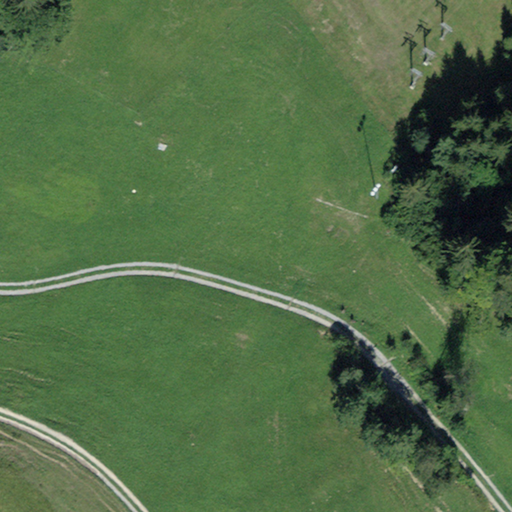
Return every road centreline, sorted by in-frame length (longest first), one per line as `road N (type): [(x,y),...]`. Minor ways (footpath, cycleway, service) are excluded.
road 1 (track): [(502,511),(361,346),(321,319),(166,272),(118,270),(0,289)]
road 2 (track): [(132,511),(94,465),(0,417)]
